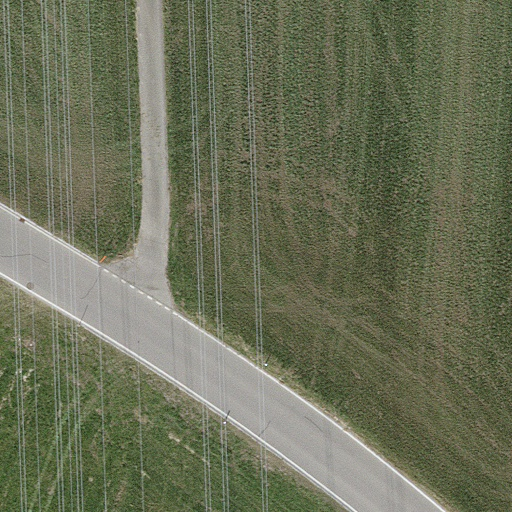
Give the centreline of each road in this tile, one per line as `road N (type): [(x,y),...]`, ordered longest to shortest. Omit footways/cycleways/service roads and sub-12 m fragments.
road 1 (tertiary): [(398,511),(296,428),(0,237)]
road 2 (track): [(149,0),(163,344)]
